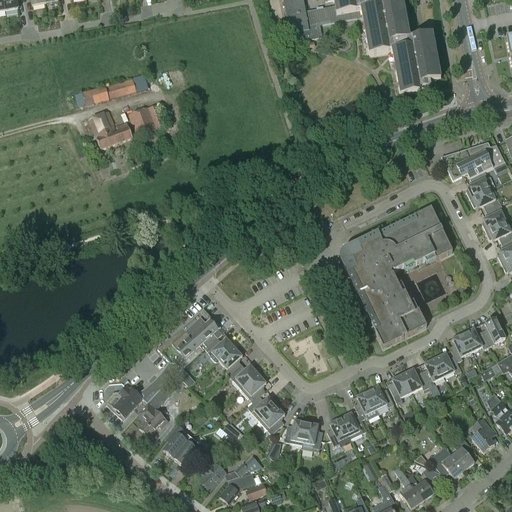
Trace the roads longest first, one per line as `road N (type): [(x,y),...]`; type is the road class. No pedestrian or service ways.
road 1 (residential): [(232,312),(300,278),(324,256),(328,230),(423,185),(444,193),(485,277),(477,304),(431,338),(315,389),(303,388),(255,338)]
road 2 (secondary): [(198,272),(328,172),(389,142),(481,113)]
road 3 (residential): [(0,41),(180,10)]
road 4 (secondary): [(66,390),(198,272)]
road 5 (residential): [(75,399),(124,457),(188,511)]
